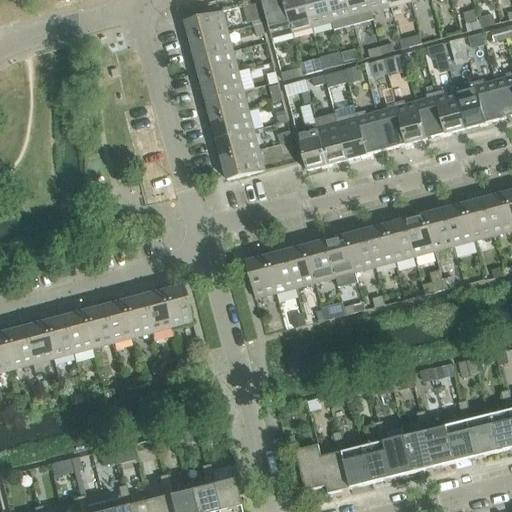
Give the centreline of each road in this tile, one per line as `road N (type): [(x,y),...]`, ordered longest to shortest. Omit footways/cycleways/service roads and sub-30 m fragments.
road 1 (residential): [(511,155),(197,235)]
road 2 (residential): [(272,511),(204,260)]
road 3 (residential): [(197,235),(140,9)]
road 4 (residential): [(204,260),(0,314)]
road 5 (tertiary): [(0,52),(140,9)]
